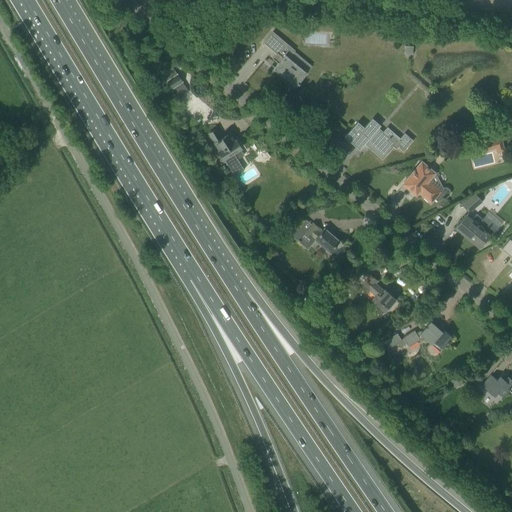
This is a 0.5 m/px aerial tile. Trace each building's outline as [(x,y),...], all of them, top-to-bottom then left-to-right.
[(294,50),(272,32),(263,43),(276,54),(271,60),(277,65),(273,69),(287,80),(285,83),(292,89),(305,73),(287,58),(294,50)] [(182,82),(172,68),(162,74),(167,81),(172,89),(182,82)] [(404,133),(394,144),(389,139),(390,138),(389,137),(388,137),(378,128),(380,126),(372,119),(364,128),(357,122),(344,137),(359,150),(364,144),(382,160),(395,145),(403,152),(413,140),(404,133)] [(234,176),(244,170),(233,153),(240,148),(235,140),(234,141),(229,133),(221,139),(215,130),(209,134),(219,151),(219,152),(218,154),(220,158),(222,158),(234,176)] [(501,138),(476,145),(478,153),(495,149),(497,153),(505,151),(501,138)] [(402,184),(411,192),(415,196),(418,193),(430,203),(434,199),(437,201),(441,200),(442,200),(444,199),(444,198),(447,197),(449,195),(450,193),(449,190),(448,188),(445,187),(443,188),(435,173),(430,169),(421,161),(402,184)] [(482,202),(475,194),(462,205),(469,213),(482,202)] [(488,225),(476,215),(477,214),(476,214),(471,220),(467,217),(467,216),(466,215),(455,228),(478,247),(485,240),(488,242),(488,241),(487,241),(496,230),(489,224),(490,224),(488,225)] [(292,223),(285,231),(298,242),(305,233),(292,223)] [(338,241),(324,228),(322,231),(312,223),(305,231),(329,252),(338,241)] [(511,241),(509,239),(508,241),(501,249),(511,258),(511,267),(507,273),(511,277),(511,241)] [(384,311),(395,299),(384,290),(383,291),(374,283),(376,281),(370,276),(360,287),(366,292),(369,289),(376,295),(371,300),(384,311)] [(430,321),(419,334),(431,345),(433,343),(441,350),(452,337),(444,330),(442,332),(430,321)] [(400,339),(396,333),(383,341),(388,349),(397,343),(400,347),(406,343),(408,346),(419,339),(413,330),(402,337),(403,338),(400,339)] [(511,379),(507,376),(504,380),(500,376),(496,380),(490,375),(481,385),(494,396),(497,392),(502,396),(507,390),(511,393),(511,379)] [(478,458),(487,464),(493,455),(484,449),(478,458)]
